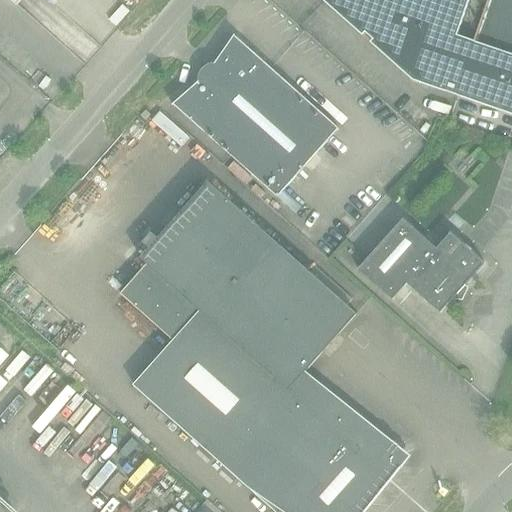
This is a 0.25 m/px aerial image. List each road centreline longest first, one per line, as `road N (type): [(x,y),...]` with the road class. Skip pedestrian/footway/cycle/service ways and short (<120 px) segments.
road 1 (unknown): [(246,511),(99,365),(84,331),(84,245)]
road 2 (unclassified): [(189,0),(0,214)]
